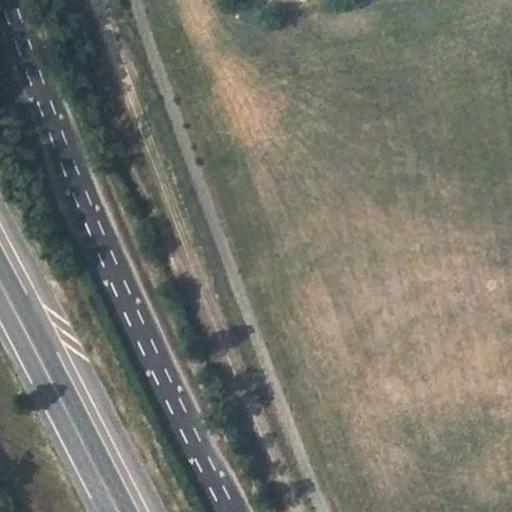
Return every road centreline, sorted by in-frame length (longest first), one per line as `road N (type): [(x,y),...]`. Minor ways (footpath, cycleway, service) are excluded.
road 1 (tertiary): [(229,511),(84,204),(8,0)]
road 2 (unknown): [(138,0),(321,511)]
road 3 (primary): [(128,511),(0,270)]
